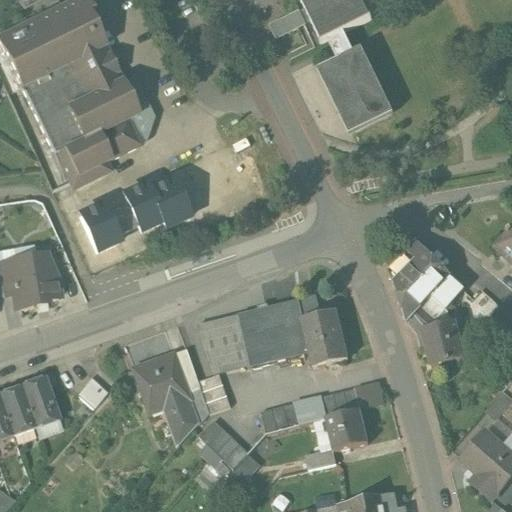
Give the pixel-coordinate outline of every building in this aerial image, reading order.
[(86,0),(79,0),(0,39),(0,47),(54,157),(55,157),(70,187),(103,171),(101,168),(141,148),(132,130),(136,120),(130,109),(134,107),(92,21),(96,19),(86,0)] [(48,0),(18,0),(24,12),(48,0)] [(299,0),(322,46),(330,42),(342,36),(372,21),(361,0),(299,0)] [(355,54),(354,55),(346,40),(344,41),(342,36),(330,42),(342,68),(327,75),(328,79),(326,81),(332,94),(335,93),(353,130),(370,122),(372,124),(376,122),(375,119),(384,115),(383,112),(385,111),(381,103),(379,104),(378,101),(380,99),(376,91),(373,92),(355,54)] [(188,220),(171,185),(149,196),(162,225),(166,231),(188,220)] [(146,189),(124,199),(128,207),(138,228),(141,235),(162,225),(149,196),(146,189)] [(117,212),(127,234),(138,228),(128,207),(117,212)] [(81,220),(97,255),(119,245),(116,239),(106,217),(102,210),(81,220)] [(117,212),(106,217),(116,239),(127,234),(117,212)] [(511,231),(503,241),(501,241),(498,241),(496,243),(494,244),(493,246),(493,249),(493,251),(493,254),(495,256),(497,258),(499,259),(501,259),(504,259),(511,266),(511,231)] [(450,278),(416,244),(390,274),(393,285),(407,325),(407,324),(408,325),(422,310),(431,299),(448,280),(450,278)] [(11,271),(10,271),(14,298),(16,308),(21,312),(33,310),(36,305),(58,301),(56,284),(44,259),(31,261),(33,267),(11,271)] [(10,266),(0,267),(0,283),(1,288),(3,300),(14,298),(10,271),(11,271),(10,266)] [(448,280),(431,299),(446,312),(463,292),(448,280)] [(431,299),(422,310),(437,323),(439,329),(449,326),(446,312),(431,299)] [(336,315),(320,319),(315,300),(298,304),(302,323),(300,323),(306,346),(308,352),(313,371),(348,362),(336,315)] [(298,304),(197,329),(213,376),(251,366),(250,360),(296,349),(306,346),(300,323),(302,323),(298,304)] [(437,323),(422,310),(408,325),(416,336),(422,335),(421,333),(439,329),(437,323)] [(439,329),(421,333),(422,335),(431,370),(464,362),(454,325),(439,329)] [(306,346),(296,349),(298,354),(308,352),(306,346)] [(250,360),(253,370),(299,359),(298,354),(296,349),(250,360)] [(186,353),(174,357),(190,402),(189,403),(198,427),(209,416),(198,384),(186,353)] [(174,357),(134,371),(150,417),(167,411),(180,447),(198,427),(189,403),(190,402),(174,357)] [(219,377),(198,384),(209,416),(230,410),(219,377)] [(91,380),(83,389),(101,403),(107,394),(91,380)] [(44,381),(21,389),(36,431),(58,423),(44,381)] [(21,389),(0,396),(0,401),(13,439),(36,431),(21,389)] [(93,412),(101,403),(83,389),(76,397),(93,412)] [(355,392),(321,400),(327,421),(360,413),(355,392)] [(511,404),(501,395),(485,413),(496,422),(511,404)] [(321,400),(293,406),(299,427),(299,429),(325,422),(327,422),(327,421),(321,400)] [(0,401),(0,443),(13,439),(0,401)] [(293,406),(260,415),(266,436),(299,427),(293,406)] [(327,422),(325,422),(332,452),(333,455),(368,447),(360,414),(327,422)] [(249,456),(214,423),(198,439),(233,472),(249,456)] [(511,457),(503,450),(485,434),(460,463),(477,478),(470,486),(490,504),(511,479),(511,457)] [(511,439),(503,450),(511,457),(511,439)] [(332,452),(304,458),(308,473),(336,468),(333,455),(332,452)] [(259,467),(249,458),(222,487),(232,497),(259,467)] [(0,511),(8,511),(15,504),(0,494),(0,511)] [(384,511),(382,500),(337,508),(337,511),(404,511),(400,511),(384,511)]
